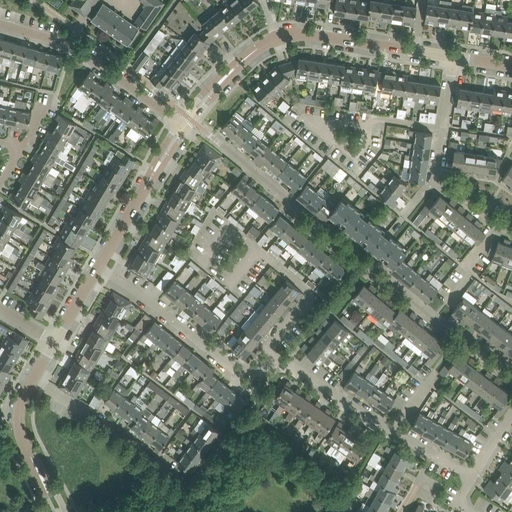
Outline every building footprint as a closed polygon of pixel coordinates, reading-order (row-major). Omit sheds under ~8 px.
[(72,0),(69,4),(86,16),(97,0),(72,0)] [(164,3),(158,0),(139,0),(147,5),(135,22),(146,29),(164,3)] [(241,0),(232,0),(229,3),(241,17),(250,10),(241,0)] [(241,0),(250,10),(259,3),(256,0),(241,0)] [(336,0),(335,8),(334,14),(346,15),(348,0),(336,0)] [(348,0),(346,15),(357,17),(359,0),(348,0)] [(369,0),(359,0),(357,17),(368,19),(371,0),(369,0)] [(371,0),(368,19),(380,21),(382,2),(371,0)] [(382,2),(380,21),(391,22),(394,4),(382,2)] [(139,29),(103,3),(91,20),(128,45),(139,29)] [(229,3),(220,10),(232,24),(241,17),(229,3)] [(391,22),(402,24),(405,6),(394,4),(391,22)] [(425,23),(436,25),(439,6),(428,4),(425,23)] [(459,28),(470,30),(473,11),(474,6),(463,4),(462,9),(459,28)] [(417,7),(405,6),(402,24),(414,26),(417,7)] [(439,6),(436,25),(448,26),(451,8),(439,6)] [(497,9),(486,7),(485,13),(482,32),(493,33),(496,15),(497,9)] [(448,26),(459,28),(462,9),(451,8),(448,26)] [(220,10),(211,17),(223,32),(232,24),(220,10)] [(470,30),(482,32),(485,13),(473,11),(470,30)] [(508,17),(496,15),(493,33),(504,35),(505,35),(507,21),(508,17)] [(214,39),(223,32),(211,17),(202,25),(206,29),(213,39),(214,39)] [(504,35),(503,40),(511,41),(511,22),(507,21),(505,35),(504,35)] [(159,29),(157,33),(164,38),(166,34),(159,29)] [(209,44),(213,39),(206,29),(199,36),(194,33),(187,41),(187,42),(202,54),(209,44)] [(161,41),(164,38),(157,33),(154,36),(161,41)] [(183,38),(176,47),(195,63),(202,54),(187,42),(187,41),(183,38)] [(0,71),(0,72),(1,69),(4,57),(12,59),(17,44),(5,40),(0,56),(0,55),(0,71)] [(8,70),(13,72),(16,60),(23,62),(24,62),(28,47),(17,44),(12,59),(8,70)] [(19,75),(24,76),(28,64),(35,66),(40,50),(28,47),(24,62),(23,62),(19,75)] [(176,47),(169,56),(188,72),(195,63),(176,47)] [(153,53),(146,48),(143,51),(149,56),(150,56),(153,53)] [(35,66),(33,73),(37,74),(39,67),(46,69),(47,69),(51,54),(40,50),(35,66)] [(143,51),(133,66),(139,70),(144,74),(147,69),(142,66),(149,56),(143,51)] [(51,54),(47,69),(46,69),(44,76),(49,77),(51,70),(59,72),(63,57),(51,54)] [(166,69),(181,80),(188,72),(169,56),(162,65),(166,69)] [(288,63),(291,75),(292,75),(293,78),(296,77),(308,79),(311,60),(299,58),(299,60),(288,63)] [(322,62),(311,60),(308,79),(319,80),(322,62)] [(319,80),(330,82),(333,64),(322,62),(319,80)] [(277,66),(269,74),(281,87),(290,80),(287,77),(291,75),(288,63),(278,67),(277,66)] [(330,82),(341,84),(344,66),(333,64),(330,82)] [(344,66),(341,84),(353,86),(356,67),(344,66)] [(356,67),(353,86),(364,87),(367,69),(356,67)] [(174,90),(181,80),(166,69),(159,78),(155,75),(151,80),(160,88),(164,83),(174,90)] [(371,93),(375,94),(375,89),(376,89),(377,84),(378,72),(379,71),(367,69),(364,87),(370,88),(370,91),(371,93)] [(75,103),(80,107),(98,82),(92,78),(95,74),(91,71),(79,87),(84,91),(78,99),(75,103)] [(382,90),(393,92),(396,74),(395,74),(396,72),(395,71),(391,71),(390,72),(390,73),(385,72),(384,73),(378,72),(377,84),(376,89),(375,89),(375,94),(375,95),(377,95),(378,90),(382,90)] [(269,74),(260,81),(273,95),(281,87),(269,74)] [(396,74),(393,92),(404,94),(405,94),(407,80),(408,76),(396,74)] [(404,94),(403,99),(415,101),(418,82),(407,80),(405,94),(404,94)] [(264,103),(272,97),(273,95),(260,81),(251,90),(264,103)] [(79,107),(84,111),(93,98),(98,102),(110,85),(106,82),(104,86),(98,82),(80,107),(79,107)] [(415,101),(427,102),(429,84),(418,82),(415,101)] [(441,86),(429,84),(427,102),(438,104),(441,86)] [(103,106),(98,113),(102,117),(118,96),(112,92),(114,88),(110,85),(98,102),(103,106)] [(457,107),(467,109),(469,109),(471,90),(460,88),(457,107)] [(492,108),(493,108),(503,109),(506,91),(494,89),(493,94),(494,94),(492,108)] [(483,92),(471,90),(469,109),(480,111),(483,92)] [(511,91),(506,91),(503,109),(511,110),(511,91)] [(493,94),(483,92),(480,111),(492,113),(493,108),(492,108),(494,94),(493,94)] [(306,94),(305,103),(315,105),(316,100),(311,99),(312,95),(306,94)] [(118,96),(102,117),(107,120),(112,112),(118,116),(130,99),(126,97),(123,100),(118,96)] [(256,103),(248,96),(246,100),(253,106),(256,103)] [(16,99),(14,109),(8,107),(4,123),(12,125),(11,129),(15,130),(21,101),(16,99)] [(117,127),(122,131),(128,124),(127,123),(137,110),(136,110),(131,106),(134,102),(130,99),(118,116),(123,120),(117,127)] [(290,106),(284,100),(281,104),(287,109),(290,106)] [(27,102),(21,101),(15,130),(20,131),(21,127),(28,128),(32,113),(25,111),(27,102)] [(366,102),(362,101),(360,112),(369,113),(370,109),(368,108),(366,106),(366,102)] [(278,107),(285,112),(287,109),(281,104),(278,107)] [(125,137),(129,139),(130,137),(131,138),(147,117),(141,113),(143,109),(139,106),(136,110),(137,110),(127,123),(128,124),(132,127),(127,135),(125,137)] [(257,109),(264,115),(267,112),(260,106),(257,109)] [(241,124),(244,120),(245,119),(236,111),(222,129),(231,137),(242,124),(241,124)] [(275,118),(267,112),(264,115),(272,121),(275,118)] [(60,121),(56,127),(82,142),(85,137),(73,130),(76,125),(59,114),(56,119),(60,121)] [(99,121),(98,122),(103,126),(107,120),(102,117),(99,121)] [(152,121),(147,117),(131,138),(136,141),(142,133),(147,137),(159,121),(155,118),(152,121)] [(96,126),(85,119),(82,123),(93,130),(96,126)] [(271,126),(280,134),(283,130),(286,127),(277,119),(271,126)] [(242,124),(231,137),(240,144),(254,128),(244,120),(241,124),(242,124)] [(79,147),(82,142),(56,127),(53,133),(49,131),(46,135),(64,146),(67,140),(79,147)] [(254,128),(240,144),(250,152),(260,139),(264,134),(255,127),(254,128)] [(293,133),(286,127),(283,130),(290,136),(293,133)] [(408,135),(416,136),(414,144),(431,146),(432,134),(409,130),(408,135)] [(48,142),(44,148),(66,161),(66,160),(69,156),(61,151),(64,146),(46,135),(44,140),(48,142)] [(294,140),(302,146),(304,142),(297,136),(294,140)] [(256,163),(269,147),(260,139),(250,152),(255,156),(252,160),(256,163)] [(453,158),(452,167),(463,169),(466,152),(456,151),(458,142),(451,141),(449,158),(453,158)] [(312,148),(304,142),(302,146),(309,152),(312,148)] [(403,142),(402,146),(406,146),(406,147),(414,148),(413,156),(429,158),(431,146),(414,144),(403,142)] [(95,145),(89,154),(93,156),(98,147),(95,145)] [(195,160),(211,171),(221,157),(206,145),(199,154),(198,153),(194,159),(194,160),(195,160)] [(260,166),(263,162),(269,167),(279,155),(269,147),(256,163),(260,166)] [(64,165),(67,167),(70,163),(66,161),(44,148),(40,154),(37,152),(34,156),(51,167),(55,161),(63,166),(64,165)] [(118,149),(108,165),(125,176),(135,161),(124,154),(125,153),(118,149)] [(315,151),(313,155),(321,161),(323,158),(315,151)] [(474,171),(476,154),(466,152),(463,169),(468,170),(467,175),(473,176),(474,171)] [(92,156),(93,156),(89,154),(84,163),(88,165),(91,166),(95,160),(92,156)] [(476,154),(474,171),(478,172),(478,176),(484,177),(485,173),(484,172),(487,156),(476,154)] [(288,162),(279,155),(269,167),(278,175),(288,162)] [(411,168),(427,170),(429,158),(413,156),(405,155),(405,159),(412,160),(411,167),(411,168)] [(59,185),(61,181),(56,178),(56,177),(48,172),(51,167),(34,156),(32,160),(35,162),(32,168),(54,182),(59,185)] [(487,156),(484,172),(485,173),(489,173),(488,178),(495,179),(498,157),(487,156)] [(321,167),(331,175),(338,166),(328,158),(321,167)] [(200,186),(200,185),(211,171),(195,160),(194,160),(187,170),(184,175),(192,180),(200,186)] [(288,162),(278,175),(287,183),(298,170),(288,162)] [(84,163),(79,171),(82,174),(83,172),(88,165),(84,163)] [(511,164),(503,179),(511,184),(511,164)] [(108,165),(103,174),(120,185),(125,176),(108,165)] [(341,168),(338,166),(331,175),(333,177),(341,168)] [(409,180),(425,183),(427,170),(411,168),(411,167),(403,166),(402,171),(410,172),(409,180)] [(241,172),(235,167),(232,171),(238,176),(241,172)] [(42,182),(51,187),(54,182),(32,168),(28,175),(24,172),(22,177),(39,187),(42,182)] [(307,178),(298,170),(287,183),(293,187),(290,190),(294,194),(307,178)] [(342,179),(346,174),(342,170),(338,175),(342,179)] [(82,174),(79,171),(74,180),(77,182),(81,176),(82,174)] [(113,192),(115,193),(120,185),(103,174),(98,183),(113,192)] [(173,190),(174,191),(191,201),(200,186),(192,180),(184,175),(181,180),(178,184),(177,184),(173,190)] [(231,190),(241,198),(251,186),(246,182),(249,178),(244,175),(231,190)] [(387,185),(399,195),(407,185),(395,175),(390,181),(384,176),(381,180),(387,185)] [(23,183),(19,189),(41,202),(47,206),(51,208),(52,205),(49,203),(50,202),(44,198),(44,197),(36,192),(39,187),(22,177),(19,181),(23,183)] [(363,187),(353,178),(349,183),(359,192),(363,187)] [(74,180),(69,187),(68,189),(72,191),(73,190),(77,182),(74,180)] [(113,192),(98,183),(96,182),(91,190),(108,201),(113,192)] [(399,195),(387,185),(382,191),(371,182),(368,185),(373,190),(395,207),(398,203),(395,200),(399,195)] [(307,184),(297,197),(306,205),(316,192),(307,184)] [(261,194),(251,186),(241,198),(250,206),(261,194)] [(220,188),(214,195),(220,198),(225,192),(220,188)] [(38,207),(41,202),(19,189),(16,195),(12,193),(9,198),(27,208),(30,202),(38,207)] [(72,191),(68,189),(63,198),(67,200),(71,193),(72,191)] [(108,201),(91,190),(85,199),(102,209),(108,201)] [(165,206),(182,216),(191,201),(174,191),(165,206)] [(316,192),(306,205),(316,212),(326,200),(316,192)] [(367,199),(374,204),(378,199),(371,193),(367,199)] [(250,206),(260,214),(270,201),(261,194),(250,206)] [(214,205),(220,198),(214,195),(209,201),(214,205)] [(430,210),(438,216),(449,203),(440,196),(434,203),(431,200),(420,212),(425,217),(430,210)] [(336,208),(329,216),(336,221),(338,219),(345,225),(343,227),(357,239),(359,237),(366,243),(365,245),(374,252),(378,256),(380,254),(388,260),(386,262),(393,268),(401,258),(402,258),(406,253),(402,249),(403,247),(390,236),(389,238),(387,237),(380,231),(382,229),(343,197),(335,207),(336,208)] [(58,207),(61,209),(62,207),(67,200),(63,198),(58,207)] [(102,209),(85,199),(80,208),(97,218),(102,209)] [(434,220),(443,227),(446,223),(457,210),(454,207),(457,203),(452,199),(449,203),(438,216),(434,220)] [(326,200),(316,212),(325,220),(329,216),(336,208),(335,207),(326,200)] [(280,209),(270,201),(260,214),(269,222),(280,209)] [(2,218),(29,234),(32,229),(19,222),(22,216),(5,205),(2,210),(6,212),(2,218)] [(381,210),(388,216),(392,210),(385,205),(381,210)] [(155,221),(156,222),(173,232),(182,216),(165,206),(162,211),(160,215),(159,215),(155,221)] [(219,206),(216,209),(224,215),(227,212),(219,206)] [(457,210),(446,223),(454,230),(465,216),(462,214),(465,210),(460,206),(457,210)] [(53,215),(56,217),(60,211),(61,209),(58,207),(53,215)] [(75,217),(89,226),(92,227),(97,218),(80,208),(75,217)] [(454,230),(463,237),(474,223),(470,221),(473,217),(468,213),(465,216),(454,230)] [(73,215),(67,224),(84,234),(89,226),(75,217),(73,215)] [(228,218),(235,225),(238,221),(230,215),(228,218)] [(270,227),(279,235),(289,223),(280,215),(270,227)] [(191,221),(195,224),(201,227),(203,223),(194,217),(191,221)] [(416,217),(413,222),(418,226),(421,221),(416,217)] [(27,237),(32,240),(33,237),(29,234),(2,218),(0,221),(0,231),(10,237),(13,232),(21,237),(26,239),(27,237)] [(245,227),(238,221),(235,225),(242,231),(245,227)] [(147,237),(156,242),(164,247),(173,232),(156,222),(150,232),(147,237)] [(299,230),(289,223),(279,235),(289,243),(299,230)] [(483,231),(474,223),(463,237),(472,244),(473,242),(478,246),(486,236),(481,232),(483,231)] [(84,234),(67,224),(61,235),(77,245),(80,239),(81,239),(84,234)] [(196,234),(201,227),(195,224),(191,231),(196,234)] [(246,234),(254,240),(261,232),(253,225),(246,234)] [(411,234),(417,239),(421,234),(415,229),(411,234)] [(299,230),(289,243),(298,250),(308,238),(299,230)] [(427,234),(433,239),(436,235),(430,230),(427,234)] [(0,245),(15,254),(16,255),(19,250),(15,248),(15,247),(7,243),(10,237),(0,231),(0,245)] [(257,243),(261,246),(269,237),(265,234),(257,243)] [(77,245),(61,235),(54,247),(56,248),(57,248),(71,257),(74,252),(73,251),(77,245)] [(442,240),(436,235),(433,239),(439,244),(442,240)] [(137,252),(138,253),(155,263),(164,247),(156,242),(147,237),(144,242),(142,247),(141,246),(137,252)] [(39,238),(34,247),(37,249),(38,247),(43,240),(39,238)] [(298,250),(307,258),(317,246),(308,238),(298,250)] [(503,261),(504,261),(509,245),(511,241),(505,239),(503,243),(498,242),(498,243),(492,241),(488,253),(493,255),(491,261),(502,265),(503,261)] [(444,247),(450,252),(453,249),(447,244),(444,247)] [(13,260),(16,255),(15,254),(0,245),(0,254),(1,253),(13,260)] [(511,246),(509,245),(504,261),(503,261),(502,265),(511,268),(511,246)] [(307,258),(317,266),(327,253),(317,246),(307,258)] [(34,247),(29,255),(32,257),(36,250),(37,249),(34,247)] [(57,248),(56,248),(51,257),(68,267),(73,258),(71,257),(57,248)] [(269,252),(276,258),(279,255),(272,249),(269,252)] [(459,254),(453,249),(450,252),(456,257),(459,254)] [(146,279),(155,263),(138,253),(132,263),(129,269),(146,279)] [(336,261),(327,253),(317,266),(326,273),(336,261)] [(393,268),(390,271),(400,279),(411,266),(415,260),(418,255),(415,253),(407,263),(402,258),(401,258),(393,268)] [(27,266),(32,257),(29,255),(24,264),(27,266)] [(286,261),(279,255),(276,258),(284,264),(286,261)] [(46,265),(39,261),(63,276),(68,267),(51,257),(46,265)] [(168,271),(174,274),(176,272),(186,260),(182,258),(181,257),(172,269),(171,267),(168,271)] [(449,257),(446,261),(452,266),(455,262),(449,257)] [(195,269),(198,271),(201,268),(191,260),(188,263),(190,265),(188,268),(192,272),(195,269)] [(41,270),(39,273),(41,274),(41,275),(43,276),(58,284),(63,276),(39,261),(36,266),(41,270)] [(346,269),(336,261),(326,273),(336,281),(346,269)] [(24,264),(18,273),(22,275),(27,266),(24,264)] [(287,267),(295,273),(297,270),(290,264),(287,267)] [(411,266),(400,279),(410,287),(420,274),(425,268),(421,265),(416,271),(411,266)] [(270,266),(263,275),(267,278),(274,269),(270,266)] [(208,274),(201,268),(198,271),(205,278),(208,274)] [(305,276),(297,270),(295,273),(302,280),(305,276)] [(9,278),(5,276),(0,272),(0,277),(7,281),(9,278)] [(420,274),(410,287),(418,294),(429,282),(434,276),(433,275),(430,272),(425,278),(420,274)] [(18,282),(22,275),(18,273),(13,282),(16,284),(18,282)] [(262,284),(267,278),(263,275),(258,281),(262,284)] [(55,294),(60,286),(58,284),(43,276),(38,285),(55,294)] [(429,282),(418,294),(428,302),(443,284),(434,276),(429,282)] [(209,281),(217,287),(219,283),(212,277),(209,281)] [(162,278),(156,285),(161,290),(167,283),(162,278)] [(473,282),(484,291),(487,287),(475,278),(473,282)] [(487,282),(493,286),(496,283),(489,278),(487,282)] [(316,285),(309,279),(306,283),(313,289),(316,285)] [(165,292),(174,300),(184,288),(175,280),(165,292)] [(287,280),(280,288),(293,299),(296,296),(299,299),(304,294),(287,280)] [(15,285),(16,284),(13,282),(8,291),(11,293),(15,285)] [(227,289),(219,283),(217,287),(224,293),(227,289)] [(502,288),(496,283),(493,286),(500,291),(502,288)] [(362,305),(372,292),(373,292),(376,288),(371,284),(368,288),(364,285),(353,298),(362,305)] [(33,293),(50,303),(55,294),(38,285),(33,293)] [(255,286),(249,292),(253,295),(258,289),(255,286)] [(326,293),(318,287),(315,290),(323,297),(326,293)] [(493,292),(487,287),(484,291),(490,295),(493,292)] [(174,300),(184,308),(194,296),(184,288),(174,300)] [(293,299),(280,288),(273,297),(286,307),(289,304),(292,307),(297,302),(293,299)] [(207,298),(198,291),(194,296),(184,308),(193,316),(203,303),(207,298)] [(373,292),(372,292),(362,305),(370,312),(381,299),(384,295),(379,291),(376,295),(373,292)] [(50,303),(33,293),(30,292),(25,301),(33,306),(29,312),(41,318),(50,303)] [(231,292),(228,296),(236,302),(239,299),(231,292)] [(248,301),(253,295),(249,292),(244,298),(248,301)] [(114,293),(105,309),(122,319),(131,303),(118,295),(114,293)] [(495,299),(501,303),(504,300),(497,295),(495,299)] [(273,297),(266,305),(279,316),(286,307),(273,297)] [(381,299),(370,312),(379,319),(389,306),(393,302),(388,298),(385,302),(381,299)] [(462,318),(463,318),(473,305),(464,298),(451,315),(456,319),(459,315),(462,318)] [(241,302),(236,308),(239,311),(246,303),(243,300),(241,302)] [(510,305),(504,300),(501,303),(507,308),(510,305)] [(193,316),(202,323),(212,311),(203,303),(193,316)] [(256,311),(259,313),(272,324),(279,316),(266,305),(263,303),(256,311)] [(384,330),(387,326),(390,322),(401,309),(396,305),(393,309),(389,306),(379,319),(375,323),(384,330)] [(465,326),(467,322),(471,325),(481,311),(473,305),(463,318),(462,318),(459,322),(465,326)] [(113,335),(122,319),(105,309),(104,308),(100,315),(101,315),(99,320),(96,325),(113,335)] [(234,317),(239,311),(236,308),(231,314),(234,317)] [(395,333),(398,329),(409,316),(409,315),(401,309),(390,322),(387,326),(395,333)] [(248,319),(252,322),(265,332),(272,324),(259,313),(256,311),(255,310),(248,319)] [(222,319),(212,311),(202,323),(212,331),(222,319)] [(473,332),(476,328),(480,331),(490,318),(481,311),(471,325),(468,329),(473,332)] [(417,316),(412,312),(409,315),(409,316),(398,329),(407,336),(417,323),(414,320),(417,316)] [(135,327),(136,327),(141,331),(142,330),(142,331),(152,318),(146,313),(135,327)] [(341,319),(347,324),(349,320),(343,315),(341,319)] [(359,321),(353,316),(350,321),(349,320),(347,324),(352,329),(359,321)] [(222,325),(225,328),(232,319),(229,317),(222,325)] [(490,318),(480,331),(488,338),(489,338),(499,325),(490,318)] [(341,339),(345,343),(353,334),(335,320),(332,324),(327,319),(323,324),(328,328),(341,339)] [(422,320),(419,324),(417,323),(407,336),(415,343),(426,329),(424,328),(427,324),(422,320)] [(149,336),(155,341),(165,329),(155,321),(140,339),(144,342),(149,336)] [(258,341),(265,332),(252,322),(245,330),(258,341)] [(1,344),(2,344),(19,355),(28,340),(16,333),(13,339),(9,337),(13,331),(0,323),(0,331),(6,335),(1,344)] [(198,329),(207,336),(211,331),(202,324),(198,329)] [(96,325),(93,329),(87,340),(104,350),(113,335),(96,325)] [(220,334),(225,328),(222,325),(217,331),(220,334)] [(491,345),(493,342),(497,345),(508,331),(499,325),(489,338),(488,338),(486,342),(491,345)] [(316,332),(321,337),(334,348),(341,339),(328,328),(325,332),(320,328),(316,332)] [(165,329),(155,341),(150,347),(154,350),(158,344),(164,349),(159,354),(160,355),(175,337),(165,329)] [(357,333),(363,338),(366,334),(360,329),(357,333)] [(415,343),(423,349),(434,336),(426,329),(415,343)] [(259,350),(263,345),(258,341),(245,330),(238,338),(252,349),(254,346),(259,350)] [(497,345),(506,351),(511,342),(511,334),(508,331),(497,345)] [(371,344),(374,341),(366,334),(363,338),(369,343),(371,344)] [(309,341),(314,345),(327,356),(334,348),(321,337),(318,340),(313,336),(309,341)] [(443,344),(434,336),(423,349),(431,356),(425,362),(430,366),(441,354),(437,351),(443,344)] [(185,346),(175,337),(160,355),(163,357),(167,352),(173,357),(162,370),(164,371),(185,346)] [(256,353),(252,349),(238,338),(231,347),(244,358),(247,354),(252,358),(256,353)] [(81,351),(78,355),(87,360),(95,365),(104,350),(87,340),(86,339),(82,346),(83,346),(81,351)] [(383,348),(385,345),(379,340),(376,344),(383,348)] [(385,345),(383,348),(391,355),(394,352),(392,350),(395,346),(388,340),(385,345)] [(511,342),(506,351),(503,355),(508,359),(511,355),(511,342)] [(332,360),(327,356),(314,345),(311,349),(305,343),(301,349),(320,365),(323,361),(328,365),(332,360)] [(0,355),(14,363),(19,355),(2,344),(0,347),(0,355)] [(361,356),(366,350),(366,349),(368,347),(365,344),(363,347),(361,345),(356,352),(358,353),(361,356)] [(173,375),(176,377),(195,354),(185,346),(164,371),(166,373),(177,360),(182,364),(173,375)] [(402,359),(394,352),(391,355),(399,362),(402,359)] [(361,356),(358,353),(353,359),(356,362),(361,356)] [(205,362),(195,354),(176,377),(177,378),(186,367),(192,372),(187,378),(190,380),(195,374),(205,362)] [(0,366),(9,372),(14,363),(0,355),(0,366)] [(78,355),(75,360),(69,371),(86,381),(95,365),(87,360),(78,355)] [(450,370),(457,376),(467,362),(459,355),(453,363),(449,360),(439,373),(444,377),(450,370)] [(385,356),(380,362),(386,367),(391,361),(385,356)] [(471,358),(467,362),(457,376),(466,382),(476,369),(472,366),(476,361),(471,358)] [(408,364),(402,359),(399,362),(405,367),(408,364)] [(202,386),(212,374),(215,370),(205,362),(195,374),(201,379),(193,389),(196,391),(201,386),(202,386)] [(349,364),(344,370),(347,373),(352,367),(349,364)] [(350,387),(356,391),(365,378),(359,374),(363,368),(359,365),(343,388),(347,391),(350,387)] [(409,370),(417,374),(420,369),(412,365),(409,370)] [(0,378),(6,382),(11,373),(9,372),(0,366),(0,378)] [(109,367),(106,372),(116,378),(119,374),(113,370),(109,367)] [(135,369),(130,376),(136,380),(140,373),(135,369)] [(484,375),(476,369),(466,382),(475,389),(485,375),(484,375)] [(59,387),(76,397),(86,381),(69,371),(68,370),(64,377),(65,377),(62,382),(59,387)] [(343,379),(347,373),(344,370),(339,376),(343,379)] [(493,375),(487,371),(484,375),(485,375),(475,389),(483,395),(493,382),(490,379),(493,375)] [(369,372),(365,378),(356,391),(366,398),(375,385),(369,381),(373,375),(369,372)] [(383,372),(379,379),(375,385),(366,398),(376,405),(385,392),(384,392),(378,388),(387,375),(383,372)] [(221,381),(212,374),(202,386),(207,390),(202,396),(206,399),(211,393),(221,381)] [(483,395),(492,402),(502,388),(498,385),(501,382),(496,378),(493,382),(483,395)] [(147,385),(157,393),(161,388),(151,381),(147,385)] [(212,404),(214,406),(229,388),(221,381),(211,393),(217,398),(212,404)] [(275,412),(280,415),(285,407),(285,406),(295,391),(289,387),(291,384),(287,381),(275,399),(281,403),(275,412)] [(114,409),(124,396),(129,390),(118,383),(104,402),(114,409)] [(384,392),(385,392),(376,405),(386,412),(395,399),(388,394),(393,388),(389,386),(384,392)] [(170,395),(161,388),(157,393),(166,400),(170,395)] [(226,405),(227,407),(238,395),(229,388),(214,406),(216,407),(221,401),(226,405)] [(285,419),(290,422),(295,413),(305,398),(299,394),(301,391),(297,388),(295,391),(285,406),(285,407),(291,411),(285,419)] [(511,395),(502,388),(492,402),(499,408),(494,414),(499,418),(509,405),(505,402),(511,395)] [(96,393),(94,396),(89,404),(95,408),(103,397),(106,392),(98,389),(96,393)] [(184,400),(187,397),(186,396),(177,389),(174,393),(184,400)] [(451,389),(449,391),(447,390),(444,393),(450,398),(453,394),(455,392),(451,389)] [(124,396),(114,409),(124,416),(133,403),(134,403),(138,397),(135,395),(130,401),(124,396)] [(170,395),(166,400),(176,407),(180,402),(170,395)] [(246,402),(238,395),(227,407),(226,405),(221,411),(225,415),(230,409),(236,414),(246,402)] [(295,425),(300,428),(305,420),(315,405),(309,401),(311,398),(307,395),(305,398),(295,413),(301,417),(295,425)] [(196,404),(187,397),(184,400),(194,407),(196,404)] [(455,401),(461,406),(464,403),(458,398),(455,401)] [(140,408),(134,403),(133,403),(124,416),(130,420),(127,424),(131,427),(141,414),(145,409),(148,405),(144,402),(140,408)] [(189,409),(180,402),(176,407),(186,414),(189,409)] [(305,432),(309,435),(315,427),(325,412),(319,408),(321,404),(317,402),(315,405),(305,420),(311,424),(305,432)] [(470,407),(464,403),(461,406),(468,411),(470,407)] [(196,404),(194,407),(198,411),(203,414),(206,416),(208,413),(206,411),(207,410),(203,407),(202,408),(196,404)] [(331,411),(327,408),(325,412),(315,427),(321,431),(315,439),(319,441),(335,419),(329,414),(331,411)] [(155,416),(151,413),(145,409),(141,414),(131,427),(141,434),(150,421),(151,422),(155,416)] [(481,416),(472,409),(470,412),(479,419),(481,416)] [(423,432),(430,419),(431,419),(435,412),(431,410),(427,416),(420,412),(412,426),(423,432)] [(208,413),(206,416),(213,422),(216,418),(208,413)] [(448,428),(442,425),(441,425),(433,438),(444,445),(452,431),(456,424),(459,418),(455,415),(451,422),(448,428)] [(437,423),(431,419),(430,419),(423,432),(433,438),(441,425),(442,425),(445,418),(441,416),(437,423)] [(205,426),(200,432),(200,433),(213,442),(217,437),(221,439),(224,435),(216,429),(201,418),(199,422),(205,426)] [(150,421),(141,434),(151,442),(164,424),(165,423),(161,420),(157,426),(151,422),(150,421)] [(347,432),(341,428),(343,425),(339,422),(327,440),(333,444),(327,452),(331,455),(337,447),(336,447),(347,432)] [(171,427),(170,428),(164,424),(151,442),(156,446),(153,449),(158,453),(175,430),(171,427)] [(194,428),(191,432),(197,436),(193,442),(206,452),(213,442),(200,433),(200,432),(194,428)] [(347,432),(336,447),(337,447),(342,451),(337,459),(341,462),(347,454),(347,453),(357,439),(357,438),(351,434),(353,431),(349,428),(347,432)] [(459,434),(452,431),(444,445),(454,450),(462,437),(465,431),(466,430),(462,428),(459,434)] [(186,452),(198,462),(206,452),(193,442),(187,438),(183,435),(178,432),(178,431),(175,435),(184,441),(190,446),(186,452)] [(462,437),(454,450),(465,457),(477,436),(473,434),(472,435),(465,431),(462,437)] [(363,438),(359,435),(357,438),(357,439),(347,453),(347,454),(353,458),(347,466),(351,469),(367,446),(361,441),(363,438)] [(385,450),(393,455),(389,461),(404,470),(407,464),(412,466),(415,461),(387,446),(385,450)] [(198,462),(186,452),(180,447),(177,451),(183,456),(178,462),(191,472),(198,462)] [(370,460),(368,464),(383,472),(398,480),(404,470),(389,461),(386,468),(378,463),(377,464),(370,460)] [(502,465),(511,472),(511,460),(509,463),(505,460),(502,465)] [(511,487),(511,472),(502,465),(499,469),(503,472),(499,477),(511,487)] [(369,478),(382,485),(396,493),(399,488),(395,486),(398,480),(383,472),(380,478),(372,473),(371,475),(364,471),(362,474),(369,478)] [(508,500),(511,495),(511,487),(499,477),(495,483),(491,479),(484,489),(501,502),(505,497),(508,500)] [(369,497),(365,503),(370,506),(380,511),(385,511),(390,504),(368,491),(368,490),(359,485),(357,490),(366,494),(365,495),(369,497)] [(398,502),(393,499),(396,493),(382,485),(378,491),(370,487),(368,490),(368,491),(390,504),(395,507),(398,502)]
